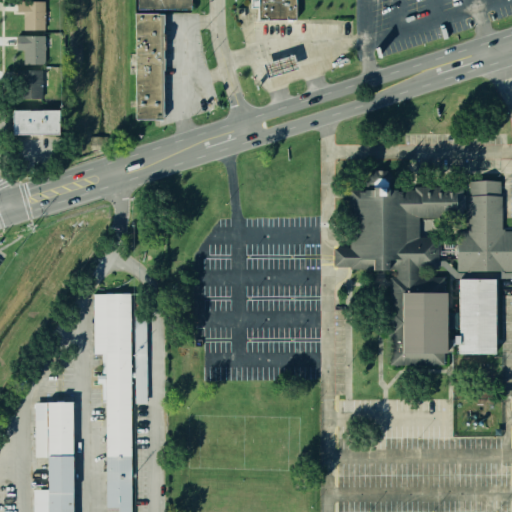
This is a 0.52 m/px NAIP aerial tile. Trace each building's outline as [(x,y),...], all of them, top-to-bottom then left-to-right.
[(17,0),(44,0),(44,29),(23,30),(23,12),(17,13),(17,0)] [(135,0),(135,11),(189,11),(189,0),(135,0)] [(248,0),(294,0),(295,20),(256,21),(256,9),(248,9),(248,0)] [(133,14),(161,14),(163,121),(133,122),(133,14)] [(17,34),(45,34),(45,63),(23,63),(23,50),(17,50),(17,34)] [(297,68),(293,55),(263,64),(267,78),(297,68)] [(24,69),(43,69),(43,97),(24,97),(24,69)] [(14,134),(14,110),(59,109),(59,133),(14,134)] [(444,364),(390,364),(390,270),(350,271),(350,266),(335,267),(335,247),(351,247),(351,189),(367,189),(367,181),(396,180),(396,189),(415,188),(415,185),(468,185),(468,180),(502,180),(502,229),(511,229),(511,277),(499,278),(499,354),(459,354),(459,346),(452,346),(452,353),(444,353),(444,364)] [(105,511),(105,403),(99,403),(99,354),(92,354),(92,294),(130,293),(130,511),(105,511)] [(135,403),(147,403),(145,317),(134,317),(135,403)] [(73,511),(73,491),(73,402),(33,402),(37,457),(45,456),(46,490),(33,489),(33,511),(73,511)]
